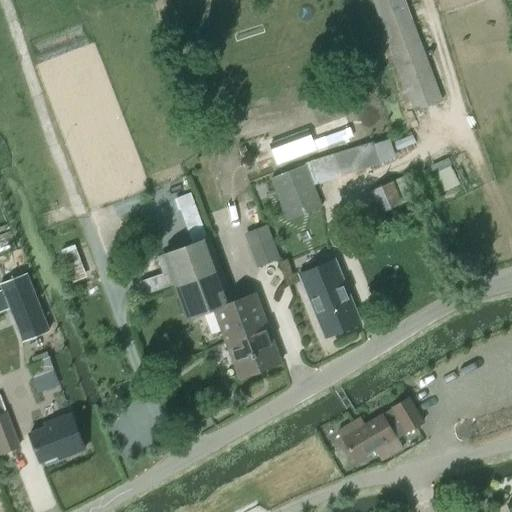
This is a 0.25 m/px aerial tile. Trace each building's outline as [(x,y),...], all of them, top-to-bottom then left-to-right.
[(373,0),(415,111),(441,101),(403,0),(373,0)] [(306,127),(268,141),(276,162),(313,148),(341,137),(334,116),(306,127)] [(378,166),(372,145),(337,155),(343,176),(378,166)] [(268,179),(284,220),(317,207),(301,166),(268,179)] [(403,178),(368,192),(377,214),(412,200),(403,178)] [(175,288),(220,273),(207,239),(163,256),(169,272),(174,286),(175,288)] [(275,247),(253,256),(257,268),(280,260),(275,247)] [(324,338),(359,324),(333,261),(298,276),(324,338)] [(169,272),(139,282),(144,296),(174,286),(169,272)] [(226,344),(268,329),(254,294),(231,302),(220,273),(175,288),(187,319),(213,310),(226,344)] [(0,287),(22,343),(49,332),(27,274),(0,284),(0,287)] [(268,329),(226,344),(239,378),(280,363),(268,329)] [(171,367),(158,377),(165,387),(178,376),(171,367)] [(337,431),(355,462),(375,450),(381,461),(400,450),(393,438),(404,432),(405,433),(422,423),(408,399),(390,409),(391,411),(381,417),(380,415),(356,430),(352,423),(337,431)] [(0,452),(1,455),(19,448),(6,412),(0,414),(0,452)] [(39,464),(40,464),(61,456),(62,459),(84,451),(70,416),(57,421),(59,424),(28,436),(39,464)]
